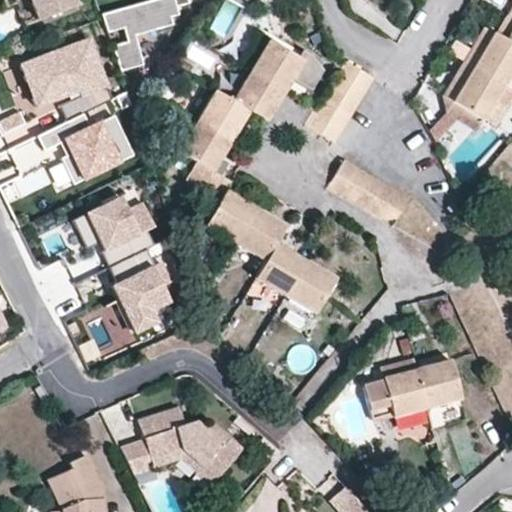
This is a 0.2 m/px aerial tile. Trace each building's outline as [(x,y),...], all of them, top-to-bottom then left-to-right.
[(75,7),(72,0),(29,0),(37,21),(75,7)] [(177,15),(175,7),(173,0),(153,0),(100,15),(106,33),(121,29),(125,45),(112,49),(119,71),(142,65),(134,36),(171,25),(169,17),(177,15)] [(505,41),(511,28),(511,19),(507,16),(495,35),(505,41)] [(511,71),(511,45),(505,41),(495,35),(483,28),(462,62),(503,86),(511,71)] [(35,120),(110,91),(90,41),(15,69),(35,120)] [(309,91),(321,71),(310,56),(301,51),(296,59),(266,41),(248,71),(284,92),(290,80),(309,91)] [(190,44),(183,55),(207,70),(214,58),(190,44)] [(193,67),(176,57),(171,66),(188,76),(193,67)] [(372,78),(345,62),(337,75),(365,91),(372,78)] [(483,121),(503,86),(462,62),(441,96),(483,121)] [(284,92),(248,71),(230,101),(248,112),(265,122),(284,92)] [(511,71),(503,86),(510,90),(511,86),(511,71)] [(357,104),(365,91),(337,75),(329,88),(357,104)] [(495,127),(510,104),(511,105),(511,91),(510,90),(503,86),(483,121),(495,127)] [(357,104),(329,88),(322,101),(349,117),(357,104)] [(248,112),(230,101),(213,91),(195,121),(230,142),(248,112)] [(483,121),(441,96),(444,111),(445,113),(457,120),(476,132),(483,121)] [(341,130),(349,117),(322,101),(314,114),(341,130)] [(434,143),(457,120),(445,113),(444,111),(426,130),(434,143)] [(130,159),(112,118),(94,126),(89,113),(37,135),(46,155),(70,145),(85,179),(130,159)] [(24,123),(19,114),(0,122),(0,123),(4,132),(24,123)] [(334,143),(341,130),(314,114),(306,127),(334,143)] [(220,159),(230,142),(195,121),(177,151),(195,162),(184,180),(202,191),(212,172),(220,159)] [(219,176),(227,163),(220,159),(212,172),(219,176)] [(340,196),(356,168),(343,160),(327,188),(340,196)] [(353,203),(369,176),(356,168),(340,196),(353,203)] [(255,208),(225,190),(229,182),(219,176),(212,172),(202,191),(219,201),(204,226),(234,244),(255,208)] [(366,211),(382,183),(369,176),(353,203),(366,211)] [(379,219),(395,191),(382,183),(366,211),(379,219)] [(392,226),(408,199),(395,191),(379,219),(392,226)] [(128,210),(121,196),(88,213),(114,265),(152,246),(146,234),(157,228),(145,202),(128,210)] [(275,244),(285,226),(255,208),(234,244),(264,262),(275,244)] [(284,297),(305,261),(275,244),(264,262),(254,279),(284,297)] [(314,315),(335,279),(305,261),(284,297),(314,315)] [(168,264),(117,287),(140,338),(171,324),(166,312),(177,307),(167,285),(176,281),(168,264)] [(415,369),(413,359),(396,363),(399,373),(415,369)] [(459,400),(448,360),(415,369),(426,409),(459,400)] [(426,409),(415,369),(399,373),(396,363),(378,368),(381,380),(361,386),(370,420),(390,414),(391,418),(426,409)] [(241,450),(211,423),(204,431),(195,422),(183,426),(177,408),(137,421),(143,439),(150,461),(181,451),(200,466),(205,460),(220,473),(241,450)] [(279,451),(270,443),(263,437),(256,446),(271,460),(279,451)] [(150,461),(143,439),(137,441),(145,463),(150,461)] [(145,463),(137,441),(118,448),(132,475),(148,470),(145,463)] [(220,473),(205,460),(200,466),(181,451),(150,461),(152,469),(180,460),(194,472),(193,473),(208,487),(220,473)] [(102,511),(101,489),(85,455),(67,463),(70,469),(46,479),(60,511),(102,511)] [(369,511),(345,486),(328,501),(337,511),(369,511)]
